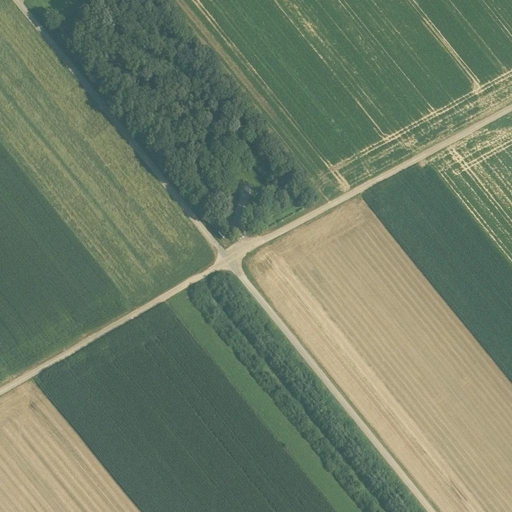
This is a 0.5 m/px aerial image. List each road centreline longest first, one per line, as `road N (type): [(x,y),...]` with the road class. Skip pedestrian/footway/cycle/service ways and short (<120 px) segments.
road 1 (track): [(17,0),(227,260)]
road 2 (track): [(227,260),(432,511)]
road 3 (track): [(227,260),(511,106)]
road 4 (track): [(0,401),(227,260)]
